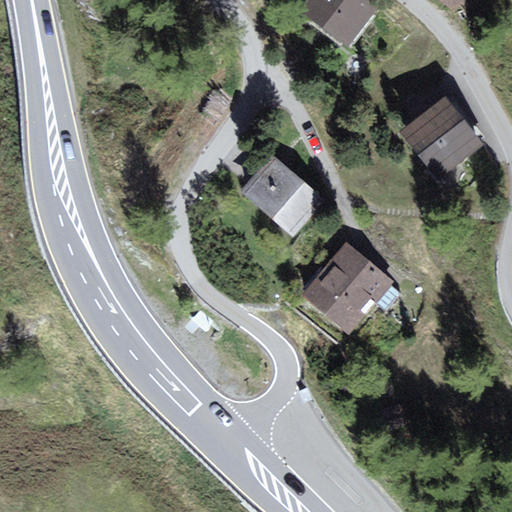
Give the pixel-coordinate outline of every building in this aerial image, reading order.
[(371,0),(306,0),(300,9),(349,46),(379,6),(371,0)] [(445,0),(457,8),(463,0),(445,0)] [(450,96),(402,134),(439,180),(487,143),(450,96)] [(324,200),(272,156),(241,192),(293,237),(324,200)] [(393,283),(346,243),(324,269),(321,267),(299,292),(349,334),(393,283)]
